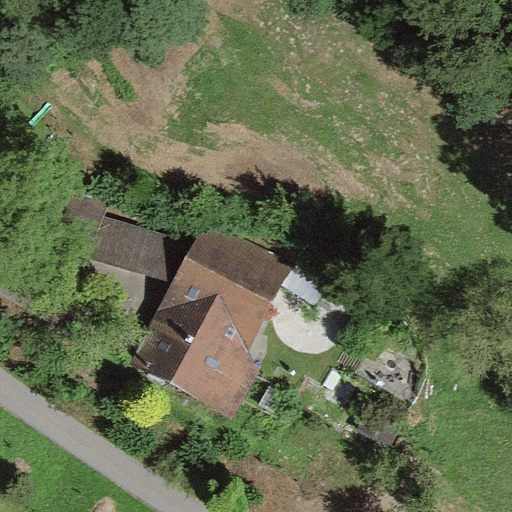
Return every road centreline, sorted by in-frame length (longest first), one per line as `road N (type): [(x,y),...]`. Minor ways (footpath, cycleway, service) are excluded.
road 1 (unclassified): [(0,384),(189,511)]
road 2 (track): [(0,252),(135,299)]
